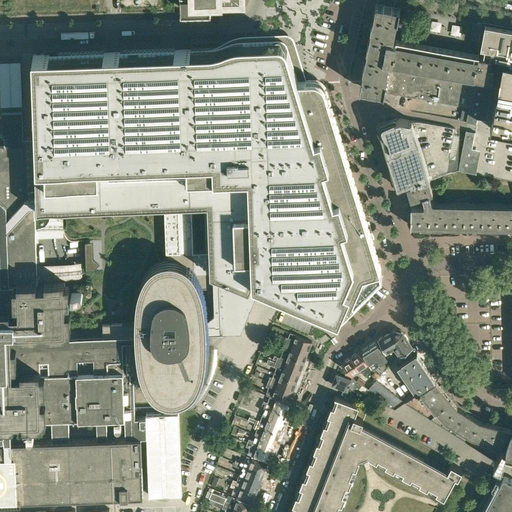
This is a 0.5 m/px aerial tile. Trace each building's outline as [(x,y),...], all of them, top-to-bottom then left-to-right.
[(180,0),(181,8),(183,8),(188,8),(212,8),(212,1),(235,0),(180,0)] [(463,106),(469,107),(475,77),(477,61),(478,56),(478,55),(479,54),(432,45),(396,38),(394,38),(395,30),(397,30),(399,20),(399,19),(398,19),(400,7),(395,6),(378,3),(377,3),(377,4),(373,4),(369,24),(369,25),(367,34),(358,81),(357,86),(361,87),(374,89),(379,90),(388,92),(398,94),(401,94),(463,106)] [(473,23),(470,40),(476,41),(476,43),(480,44),(479,50),(479,54),(478,55),(478,56),(477,61),(475,77),(492,81),(494,68),(492,67),(494,58),(504,59),(491,128),(511,132),(511,26),(492,22),(483,21),(482,26),(480,26),(480,25),(475,24),(473,23)] [(0,500),(143,495),(141,437),(147,437),(149,495),(181,494),(178,412),(146,413),(146,417),(135,417),(135,410),(135,408),(135,406),(134,385),(147,385),(150,391),(154,394),(156,396),(159,398),(162,400),(166,401),(169,401),(175,402),(181,400),(185,399),(188,398),(192,394),(197,389),(200,383),(203,376),(205,367),(206,363),(207,355),(207,340),(208,334),(223,334),(240,334),(262,283),(340,316),(382,275),(366,221),(324,86),(323,84),(322,82),(320,81),(317,80),(315,79),(313,79),(306,79),(298,79),(287,44),(285,42),(284,40),(282,39),(280,39),(278,38),(238,40),(234,41),(230,42),(221,45),(217,46),(209,48),(191,48),(50,53),(33,54),(36,139),(32,139),(32,138),(31,137),(29,136),(28,136),(27,136),(26,136),(25,138),(24,139),(23,139),(22,112),(1,113),(1,117),(0,116),(0,500)] [(0,99),(0,107),(22,106),(21,62),(0,62),(0,99)] [(406,184),(407,186),(429,180),(459,171),(466,131),(461,130),(455,161),(450,160),(456,129),(400,118),(394,120),(393,119),(379,124),(398,186),(406,184)] [(433,194),(429,180),(407,186),(411,202),(411,205),(429,205),(432,203),(430,195),(433,194)] [(511,204),(432,203),(429,205),(411,205),(410,226),(411,226),(411,224),(493,226),(511,226),(511,204)] [(378,338),(386,351),(384,352),(390,364),(393,355),(397,336),(400,337),(400,335),(401,335),(401,333),(403,332),(402,331),(401,330),(396,328),(394,329),(378,338)] [(393,355),(390,364),(400,355),(412,346),(412,347),(412,346),(410,342),(405,334),(403,332),(401,333),(401,335),(400,335),(400,337),(397,336),(393,355)] [(312,342),(296,335),(290,333),(288,338),(285,337),(283,342),(308,352),(312,342)] [(389,365),(390,364),(384,352),(377,339),(361,349),(370,362),(372,361),(375,365),(382,361),(383,363),(378,366),(382,372),(384,371),(384,370),(389,365)] [(282,353),(304,362),(308,352),(283,342),(281,347),(284,348),(282,353)] [(190,404),(135,406),(135,408),(135,410),(192,408),(200,400),(206,389),(211,377),(214,367),(215,364),(216,349),(214,349),(211,349),(211,363),(207,376),(203,387),(197,396),(190,404)] [(359,370),(368,363),(359,350),(350,357),(359,370)] [(402,362),(397,365),(416,393),(420,390),(421,390),(435,381),(434,380),(435,379),(429,370),(428,371),(423,363),(423,362),(417,353),(416,353),(416,352),(402,362)] [(304,362),(282,353),(280,358),(277,357),(275,362),(300,372),(304,362)] [(341,363),(346,370),(352,375),(359,370),(350,357),(341,363)] [(300,372),(275,362),(268,359),(266,363),(276,367),(274,373),(296,381),(300,372)] [(334,377),(332,384),(347,390),(349,386),(354,388),(355,386),(359,389),(359,388),(360,388),(362,385),(356,381),(352,378),(351,379),(337,373),(336,372),(336,373),(334,377)] [(296,381),(274,373),(272,378),(269,377),(267,382),(292,392),(296,381)] [(359,377),(356,381),(363,385),(365,382),(359,377)] [(435,380),(435,381),(421,390),(405,401),(466,440),(495,459),(502,446),(511,429),(511,428),(510,428),(505,427),(479,420),(457,405),(451,398),(445,392),(439,385),(436,381),(435,380)] [(265,387),(268,388),(266,392),(288,401),(292,392),(267,382),(265,387)] [(291,404),(276,398),(270,396),(267,402),(256,398),(255,401),(257,402),(287,414),(291,404)] [(368,453),(369,454),(368,455),(377,460),(376,461),(384,465),(385,464),(394,469),(393,470),(401,475),(401,474),(402,473),(411,478),(410,479),(418,484),(419,482),(427,487),(428,487),(427,488),(427,489),(435,493),(436,491),(444,496),(454,478),(456,475),(458,476),(462,469),(453,463),(451,463),(447,470),(362,423),(363,419),(355,415),(359,405),(335,396),(335,397),(333,396),(332,399),(330,405),(331,405),(331,406),(331,407),(332,407),(330,414),(329,414),(329,413),(328,413),(328,415),(326,414),(323,423),(324,423),(324,424),(321,432),(319,432),(316,440),(316,441),(317,441),(314,450),(312,450),(309,459),(310,459),(307,468),(305,468),(302,476),(303,477),(300,486),(298,486),(295,494),(296,495),(293,504),(291,503),(287,511),(338,511),(339,511),(340,511),(344,504),(343,503),(342,503),(346,494),(347,494),(351,486),(349,485),(353,476),(354,476),(358,468),(356,467),(360,458),(359,458),(359,457),(368,453)] [(262,415),(283,423),(287,414),(257,402),(255,406),(264,410),(262,415)] [(283,423),(262,415),(260,421),(251,418),(249,421),(279,433),(283,423)] [(257,429),(255,434),(275,443),(279,433),(249,421),(248,425),(257,429)] [(511,511),(511,428),(511,429),(502,446),(495,459),(493,462),(499,465),(500,465),(501,465),(496,476),(495,475),(475,511),(511,511)] [(272,452),(275,443),(255,434),(247,431),(245,437),(243,437),(242,440),(272,452)] [(272,452),(242,440),(241,440),(239,444),(250,448),(247,453),(268,462),(272,452)] [(267,463),(260,461),(247,455),(244,461),(240,460),(239,463),(263,473),(267,463)] [(236,473),(239,474),(260,483),(263,473),(239,463),(239,464),(238,463),(235,462),(233,461),(232,465),(238,467),(236,473)] [(233,479),(231,483),(256,492),(260,483),(239,474),(237,480),(233,479)] [(231,483),(228,481),(227,481),(225,484),(234,488),(231,494),(252,502),(256,492),(231,483)] [(217,497),(216,502),(242,511),(248,511),(251,504),(231,496),(229,502),(217,497)] [(226,509),(224,511),(242,511),(216,502),(214,505),(226,509)]
